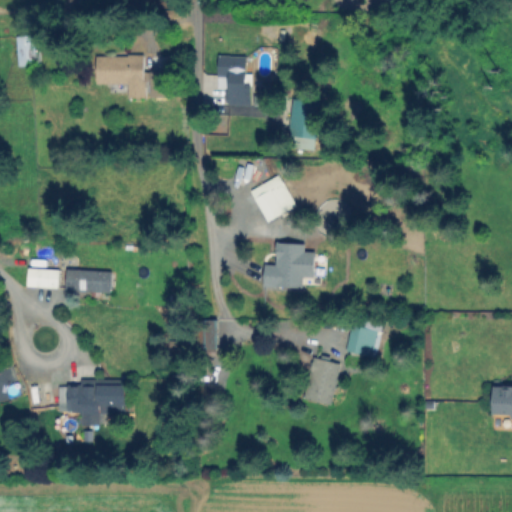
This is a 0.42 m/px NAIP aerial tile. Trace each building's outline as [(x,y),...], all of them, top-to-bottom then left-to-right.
[(40,64),(20,65),(19,39),(39,39),(40,64)] [(95,83),(127,83),(127,97),(145,97),(145,81),(166,81),(166,70),(143,70),(143,54),(95,54),(95,83)] [(254,73),(253,105),(223,105),(223,87),(219,87),(219,55),(248,55),(248,73),(254,73)] [(322,99),(320,138),(292,136),(294,97),(322,99)] [(301,223),(275,235),(259,198),(285,186),(301,223)] [(340,227),(330,274),(308,270),(318,222),(340,227)] [(262,286),(302,287),(302,275),(313,276),(314,250),(303,250),(304,242),(275,242),(274,263),(263,263),(262,286)] [(331,280),(325,299),(279,284),(284,266),(331,280)] [(57,286),(58,268),(27,267),(26,285),(57,286)] [(64,290),(110,291),(111,269),(65,268),(64,290)] [(193,345),(194,315),(216,316),(215,346),(193,345)] [(377,333),(370,357),(345,349),(352,325),(377,333)] [(341,365),(329,406),(306,399),(317,359),(341,365)] [(125,379),(126,414),(71,415),(71,408),(63,408),(63,389),(84,388),(84,380),(125,379)] [(511,387),(511,415),(494,413),(497,385),(511,387)]
